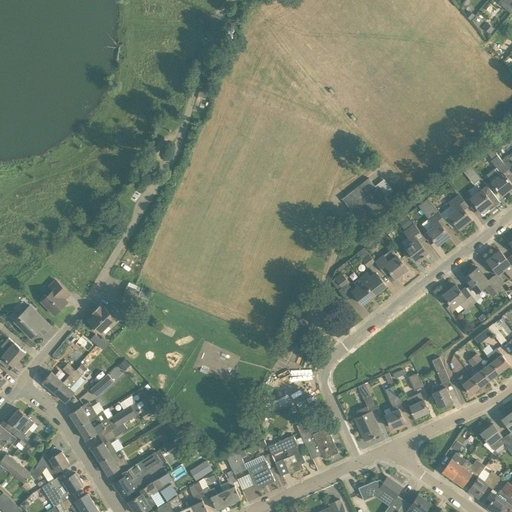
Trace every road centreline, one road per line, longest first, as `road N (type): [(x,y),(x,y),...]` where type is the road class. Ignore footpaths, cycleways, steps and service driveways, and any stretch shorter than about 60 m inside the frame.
road 1 (residential): [(21,384),(80,312),(162,179),(210,30),(229,0)]
road 2 (residential): [(360,462),(327,383),(330,362),(511,212)]
road 3 (residential): [(119,511),(60,415),(21,384)]
road 4 (residential): [(394,449),(511,392)]
road 5 (residential): [(249,511),(360,462)]
